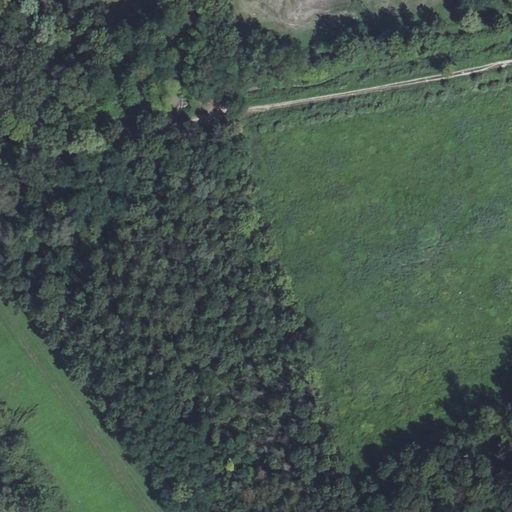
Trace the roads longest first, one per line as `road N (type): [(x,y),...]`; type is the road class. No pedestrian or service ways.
road 1 (track): [(35,0),(101,145),(148,214),(238,405),(278,511)]
road 2 (track): [(511,61),(210,115)]
